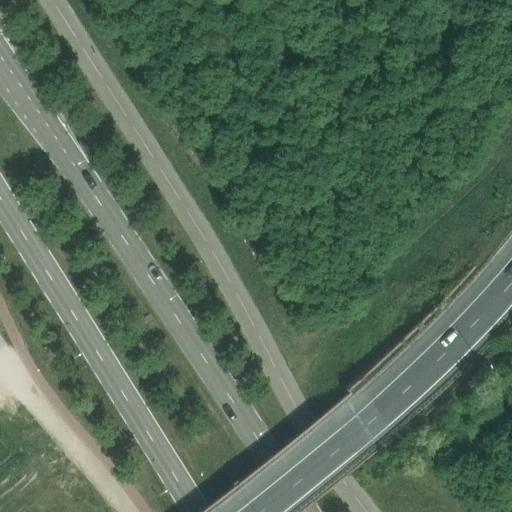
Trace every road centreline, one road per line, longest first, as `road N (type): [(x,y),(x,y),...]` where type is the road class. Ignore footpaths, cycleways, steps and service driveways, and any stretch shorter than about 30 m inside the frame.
road 1 (unclassified): [(370,511),(224,263),(55,0)]
road 2 (primary): [(305,511),(0,53)]
road 3 (primary): [(0,202),(194,511)]
road 4 (motorway): [(511,280),(365,425),(256,511)]
road 5 (unclassified): [(130,511),(0,358)]
